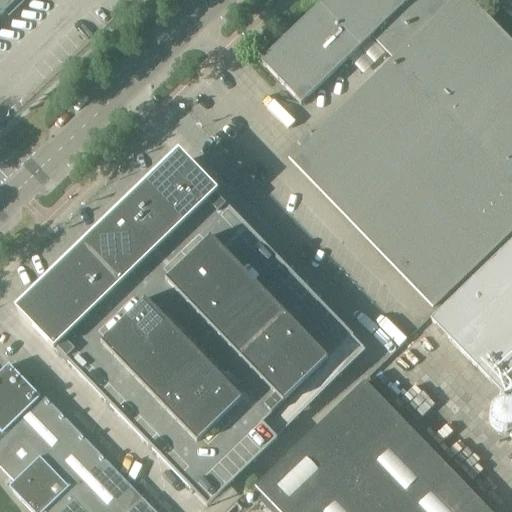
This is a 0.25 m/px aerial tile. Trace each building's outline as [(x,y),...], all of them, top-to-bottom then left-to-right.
[(0,0),(0,19),(19,0),(0,0)] [(511,232),(511,43),(470,0),(325,0),(260,63),(301,106),(371,38),(387,54),(393,60),(312,137),(308,133),(297,144),(301,148),(289,160),(433,309),(511,232)] [(109,407),(111,409),(111,410),(146,446),(146,445),(148,447),(148,448),(151,451),(153,453),(188,490),(188,489),(190,491),(190,492),(192,494),(353,339),(350,337),(348,335),(313,298),(313,299),(311,297),(311,296),(308,293),(308,294),(306,291),(271,255),(269,253),(266,249),(265,250),(263,248),(264,247),(229,211),(228,212),(227,209),(218,200),(200,182),(201,182),(194,175),(194,176),(182,163),(166,179),(166,178),(160,184),(161,185),(124,220),(124,219),(117,225),(118,226),(110,233),(110,232),(108,234),(109,235),(104,239),(103,238),(94,247),(95,248),(87,255),(86,255),(80,261),(81,261),(45,296),(44,296),(38,301),(39,302),(23,317),(34,330),(67,364),(67,363),(69,365),(68,366),(103,402),(104,402),(106,404),(105,404),(109,408),(109,407)] [(511,241),(430,320),(511,404),(511,431),(508,435),(511,439),(511,241)] [(0,480),(16,498),(30,511),(153,511),(41,396),(39,398),(9,367),(0,374),(0,480)] [(487,511),(364,384),(255,489),(276,511),(487,511)]
